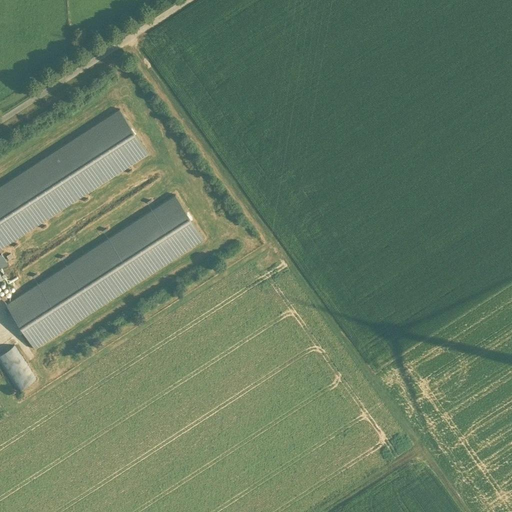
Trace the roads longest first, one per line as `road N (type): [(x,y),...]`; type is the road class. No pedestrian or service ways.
road 1 (track): [(465,511),(130,38)]
road 2 (track): [(188,0),(0,122)]
road 3 (track): [(174,0),(0,109)]
